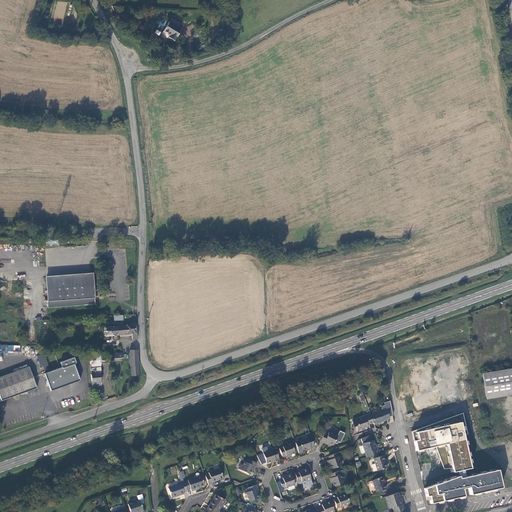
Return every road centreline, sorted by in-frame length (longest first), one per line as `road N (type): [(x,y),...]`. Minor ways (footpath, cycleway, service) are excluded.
road 1 (tertiary): [(154,374),(168,376),(511,258)]
road 2 (primary): [(305,359),(0,467)]
road 3 (tertiary): [(123,66),(138,152),(142,340),(154,374)]
road 4 (unclassified): [(123,66),(183,66),(330,0)]
road 5 (primary): [(511,285),(305,359)]
road 6 (unclassified): [(154,374),(144,394),(0,446)]
road 7 (unclassified): [(305,359),(376,354),(389,369),(397,409)]
